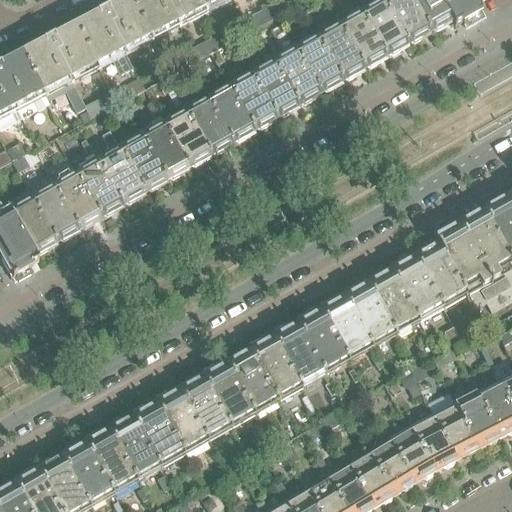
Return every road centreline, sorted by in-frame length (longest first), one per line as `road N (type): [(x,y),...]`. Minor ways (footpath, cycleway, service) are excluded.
road 1 (tertiary): [(0,429),(511,144)]
road 2 (tertiary): [(511,52),(19,332)]
